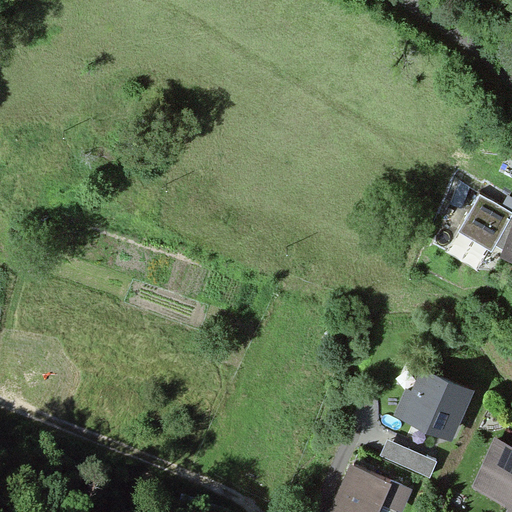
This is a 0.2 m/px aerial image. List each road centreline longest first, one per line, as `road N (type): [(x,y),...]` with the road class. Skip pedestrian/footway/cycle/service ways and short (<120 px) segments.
road 1 (track): [(0,409),(145,453),(237,492),(253,511)]
road 2 (unclassified): [(511,72),(454,26),(403,0)]
